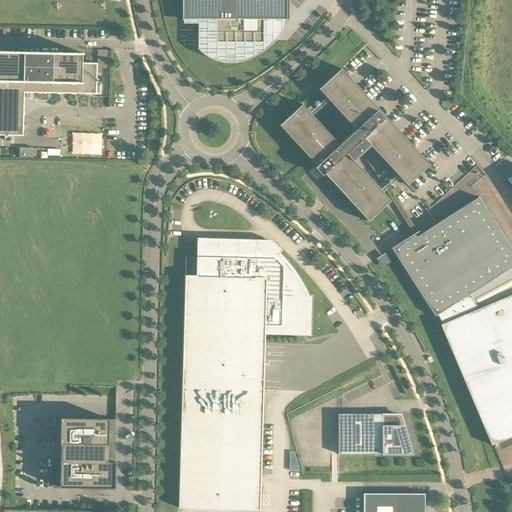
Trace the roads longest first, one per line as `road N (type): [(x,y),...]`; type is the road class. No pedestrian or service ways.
road 1 (unclassified): [(461,511),(428,390),(389,314),(339,248),(236,149)]
road 2 (unclassified): [(145,511),(148,213),(155,182),(187,144)]
road 3 (unclassified): [(236,112),(300,61),(349,0)]
road 4 (unclassified): [(194,108),(148,40),(139,0)]
